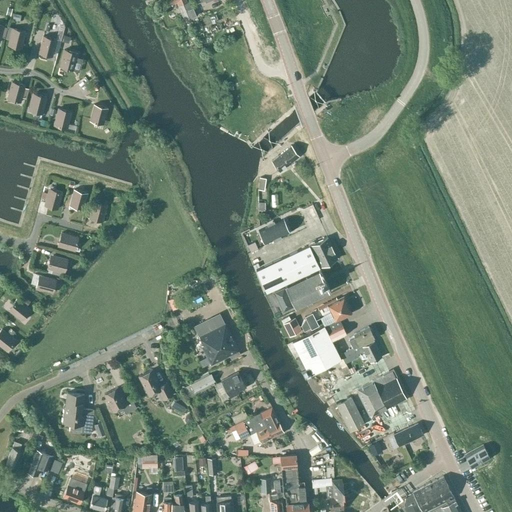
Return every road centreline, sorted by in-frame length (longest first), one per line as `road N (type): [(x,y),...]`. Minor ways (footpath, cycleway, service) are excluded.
road 1 (tertiary): [(447,458),(324,161)]
road 2 (unclassified): [(324,161),(372,139),(411,87),(423,51),(414,0)]
road 3 (residential): [(0,420),(8,407),(149,334)]
road 4 (residential): [(311,511),(295,441),(246,354)]
road 5 (tertiary): [(324,161),(266,0)]
